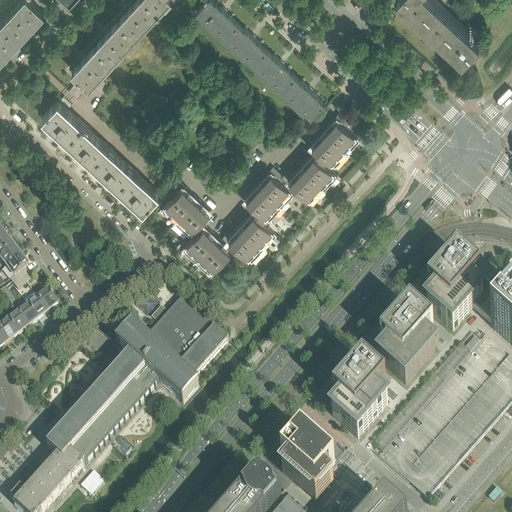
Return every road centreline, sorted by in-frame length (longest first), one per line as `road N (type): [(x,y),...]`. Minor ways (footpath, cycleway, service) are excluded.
road 1 (tertiary): [(452,158),(149,511)]
road 2 (tertiary): [(172,511),(469,173)]
road 3 (residential): [(88,310),(154,257),(0,106)]
road 4 (tertiary): [(325,42),(452,158)]
road 5 (tertiary): [(473,134),(349,18)]
road 6 (residential): [(0,195),(88,310)]
road 7 (residential): [(81,0),(0,90)]
